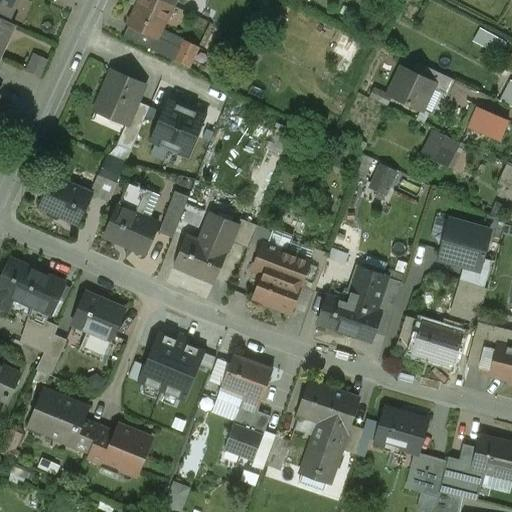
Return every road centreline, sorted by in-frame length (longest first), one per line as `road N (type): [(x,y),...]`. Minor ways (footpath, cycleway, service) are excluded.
road 1 (residential): [(511,412),(267,339),(0,226)]
road 2 (residential): [(83,36),(0,213)]
road 3 (residential): [(83,36),(215,97)]
